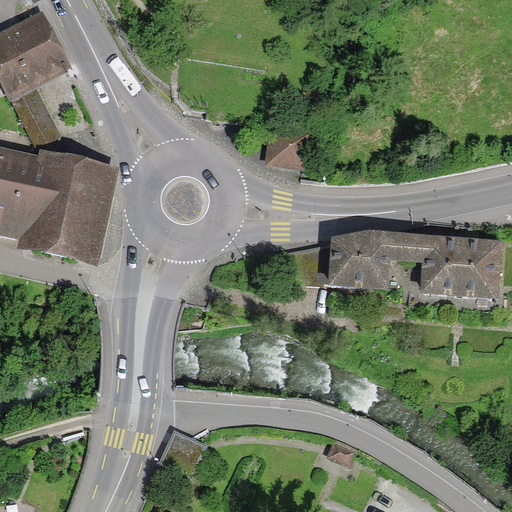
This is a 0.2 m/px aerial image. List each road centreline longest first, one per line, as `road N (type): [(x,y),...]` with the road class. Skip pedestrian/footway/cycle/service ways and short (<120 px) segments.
road 1 (residential): [(135,413),(200,408),(345,429),(479,511)]
road 2 (tertiary): [(511,189),(363,213),(277,216),(229,208)]
road 3 (primary): [(68,0),(158,165)]
road 4 (primary): [(164,237),(147,291),(135,413)]
